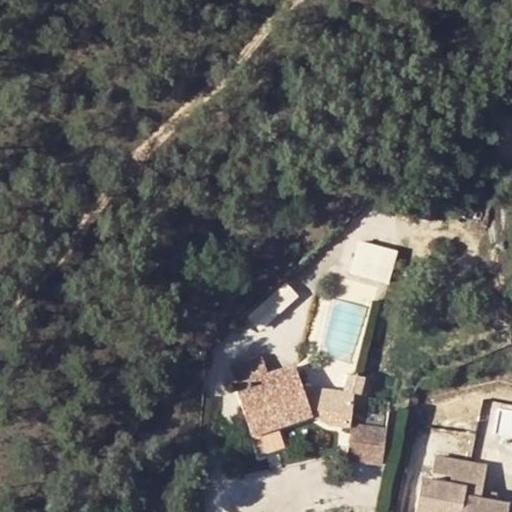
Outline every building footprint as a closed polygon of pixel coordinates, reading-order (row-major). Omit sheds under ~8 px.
[(361,238),(352,272),(392,282),(400,249),(361,238)] [(274,419),(279,434),(312,424),(297,376),(271,383),(265,363),(231,373),(247,427),(274,419)] [(330,429),(346,432),(351,406),(336,402),(330,429)] [(247,427),(251,442),(279,434),(274,419),(247,427)] [(350,431),(348,442),(344,464),(378,470),(383,437),(350,431)] [(460,511),(464,496),(466,487),(470,463),(435,456),(432,474),(451,477),(450,484),(421,478),(414,511),(460,511)] [(487,467),(470,463),(466,487),(464,496),(460,511),(507,511),(509,504),(481,499),(487,467)]
